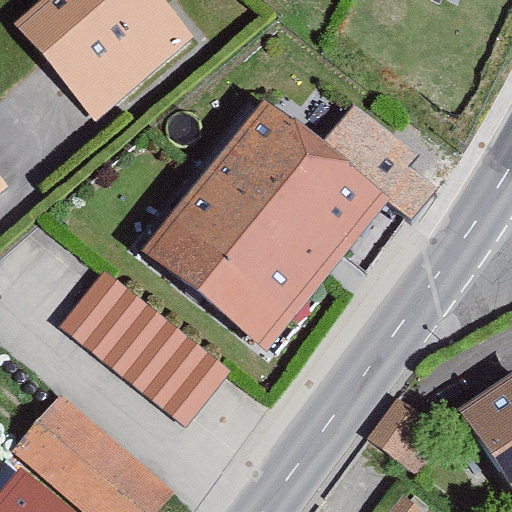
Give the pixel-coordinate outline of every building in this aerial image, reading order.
[(189,46),(149,0),(54,0),(11,38),(90,130),(189,46)] [(278,85),(177,217),(308,303),(411,179),(278,85)] [(0,205),(21,187),(0,163),(0,205)] [(241,380),(110,276),(66,331),(197,435),(241,380)] [(511,375),(474,399),(511,449),(511,375)] [(374,443),(423,468),(445,426),(396,401),(374,443)] [(124,511),(50,453),(3,511),(124,511)] [(424,511),(404,496),(391,511),(424,511)]
